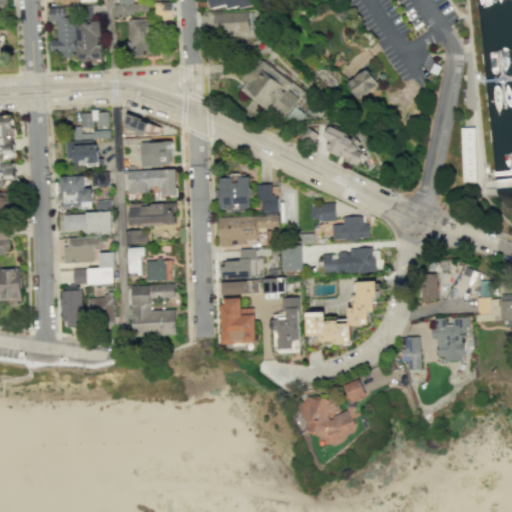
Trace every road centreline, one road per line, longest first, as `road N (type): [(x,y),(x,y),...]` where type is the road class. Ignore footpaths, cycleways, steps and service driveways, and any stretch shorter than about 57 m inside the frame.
road 1 (residential): [(0,87),(114,81),(151,89),(423,223)]
road 2 (residential): [(47,348),(34,85)]
road 3 (residential): [(269,365),(311,375),(368,357),(395,323),(423,223)]
road 4 (residential): [(208,332),(197,114)]
road 5 (residential): [(454,59),(423,223)]
